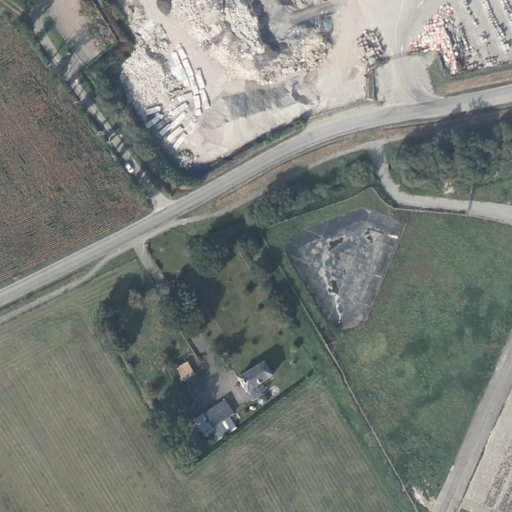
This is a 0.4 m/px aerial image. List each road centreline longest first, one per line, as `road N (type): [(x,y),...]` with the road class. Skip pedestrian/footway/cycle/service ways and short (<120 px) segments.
road 1 (tertiary): [(0,298),(335,127),(511,89)]
road 2 (unknown): [(136,241),(214,369)]
